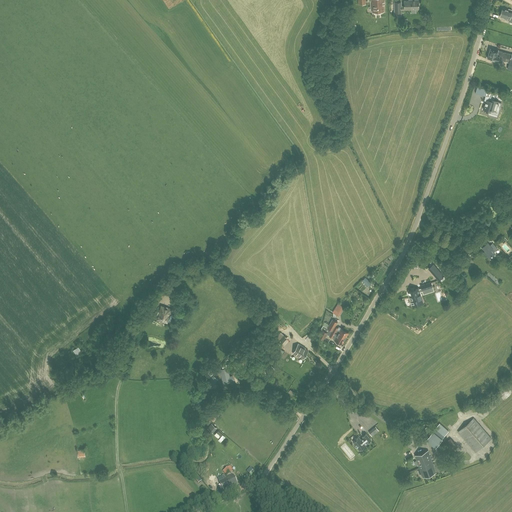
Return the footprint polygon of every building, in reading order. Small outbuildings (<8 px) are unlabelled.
[(371,0),(372,12),(384,12),(383,0),(371,0)] [(404,1),(404,6),(401,6),(401,2),(394,2),(395,16),(401,16),(401,10),(419,9),(418,0),(412,0),(412,1),(404,1)] [(511,15),(501,12),(500,16),(505,17),(505,19),(509,20),(509,21),(511,21),(511,15)] [(506,58),(509,58),(510,53),(498,50),(498,49),(491,47),(489,53),(506,58)] [(489,53),(488,58),(499,61),(499,59),(505,61),(506,58),(489,53)] [(485,105),(484,109),(490,111),(490,110),(491,110),(491,109),(499,111),(501,103),(498,102),(494,100),(495,98),(496,94),(485,90),(484,95),(485,96),(484,101),(486,101),(486,102),(485,102),(486,103),(485,104),(485,105)] [(489,245),(487,242),(482,247),(486,251),(484,253),(489,259),(495,254),(493,252),(497,248),(492,242),(489,245)] [(433,264),(429,268),(435,275),(434,275),(439,280),(443,276),(439,272),(440,272),(433,264)] [(365,277),(362,281),(369,287),(372,283),(365,277)] [(414,295),(412,295),(415,305),(425,302),(423,297),(421,297),(420,294),(422,294),(422,292),(425,291),(425,289),(434,286),(433,282),(423,285),(424,288),(421,289),(420,288),(412,291),(414,295)] [(162,287),(150,299),(155,303),(166,292),(162,287)] [(180,305),(187,310),(191,305),(183,299),(180,305)] [(338,303),(335,308),(342,311),(345,306),(338,303)] [(171,309),(161,306),(159,312),(158,312),(157,315),(158,315),(157,320),(168,322),(170,322),(172,316),(170,315),(171,309)] [(138,313),(142,316),(146,311),(141,307),(138,313)] [(332,331),(345,339),(348,333),(341,329),(342,328),(339,327),(338,328),(336,326),(338,322),(332,319),(327,328),(332,331)] [(318,336),(324,340),(328,333),(322,329),(318,336)] [(341,344),(345,339),(332,331),(329,336),(335,340),(334,340),(341,344)] [(283,334),(277,341),(275,344),(278,347),(281,344),(287,338),(283,334)] [(303,358),(308,351),(305,349),(305,348),(299,345),(294,354),(300,357),(300,356),(303,358)] [(78,347),(73,350),(77,355),(82,352),(78,347)] [(223,369),(219,370),(219,371),(220,375),(221,374),(223,383),(224,384),(226,383),(227,383),(231,382),(231,381),(233,380),(233,376),(232,376),(230,376),(228,369),(232,368),(231,363),(222,365),(223,369)] [(265,372),(270,376),(275,369),(270,365),(265,372)] [(211,367),(206,372),(211,376),(216,372),(211,367)] [(207,384),(211,387),(218,380),(214,376),(207,384)] [(474,419),(458,432),(475,452),(491,439),(474,419)] [(427,427),(420,433),(423,436),(422,436),(426,439),(435,447),(440,442),(442,439),(449,432),(440,423),(433,431),(429,429),(427,427)] [(211,432),(215,427),(212,424),(207,428),(211,432)] [(360,450),(365,445),(365,444),(367,442),(368,443),(371,440),(366,433),(362,436),(364,437),(361,440),(358,436),(355,439),(355,440),(353,442),(360,450)] [(450,439),(441,446),(448,455),(457,447),(450,439)] [(415,456),(419,468),(425,466),(425,465),(426,465),(426,463),(428,462),(427,460),(431,459),(428,451),(415,456)] [(419,468),(420,469),(422,477),(436,472),(431,459),(427,460),(428,462),(426,463),(426,465),(425,465),(425,466),(419,468)] [(231,488),(226,478),(224,475),(222,476),(224,480),(219,482),(224,492),(231,488)] [(231,488),(238,485),(233,475),(226,478),(231,488)]
